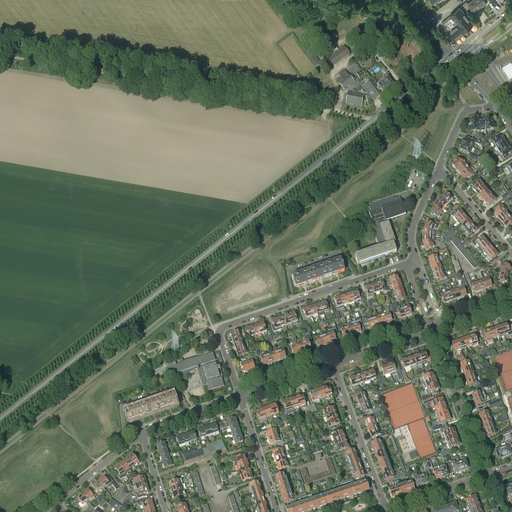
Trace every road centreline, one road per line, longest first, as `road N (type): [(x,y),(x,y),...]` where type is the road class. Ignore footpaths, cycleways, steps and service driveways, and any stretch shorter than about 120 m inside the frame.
road 1 (secondary): [(0,419),(444,63)]
road 2 (track): [(0,55),(354,115)]
road 3 (residential): [(239,396),(221,328),(406,264)]
road 4 (residential): [(386,509),(332,364)]
road 5 (residential): [(486,475),(432,330)]
road 6 (residential): [(277,511),(239,396)]
